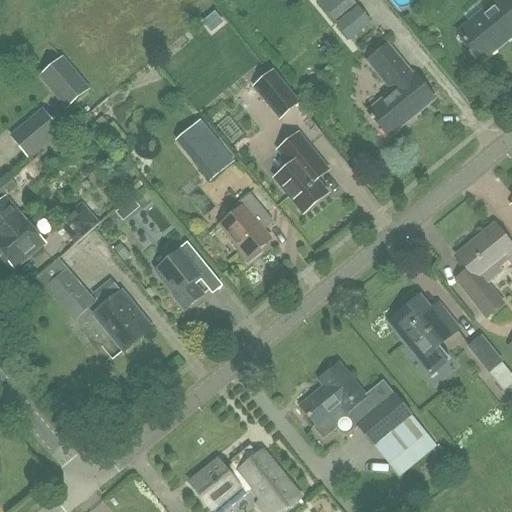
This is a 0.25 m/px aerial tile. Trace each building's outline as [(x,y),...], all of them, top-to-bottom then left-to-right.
[(315,0),(333,22),(355,3),(352,0),(315,0)] [(480,61),(511,35),(511,0),(498,0),(458,33),(480,61)] [(371,25),(357,8),(337,25),(350,41),(371,25)] [(388,137),(434,99),(414,74),(412,75),(387,45),(367,61),(393,92),(367,112),(388,137)] [(61,60),(49,70),(41,77),(67,108),(87,90),(61,60)] [(255,87),(280,118),(297,104),(272,73),(255,87)] [(11,138),(29,159),(60,132),(42,112),(11,138)] [(201,122),(176,143),(208,182),(233,161),(201,122)] [(276,178),(304,213),(326,194),(316,181),(328,171),(298,134),(278,150),(291,166),(276,178)] [(233,248),(247,265),(261,253),(259,250),(270,241),(259,228),(269,219),(249,195),(238,204),(242,208),(220,226),(236,245),(233,248)] [(4,198),(0,202),(0,252),(2,255),(1,258),(7,266),(11,266),(13,269),(44,243),(23,217),(21,218),(4,198)] [(77,244),(98,225),(81,206),(60,224),(77,244)] [(511,245),(496,226),(457,257),(468,271),(457,280),(479,308),(487,318),(504,304),(496,294),(493,297),(478,279),(505,258),(511,266),(511,245)] [(198,278),(201,281),(211,273),(187,243),(176,251),(178,253),(155,271),(175,295),(173,297),(185,311),(203,296),(192,283),(198,278)] [(72,319),(93,301),(81,286),(80,287),(57,260),(36,279),(72,319)] [(140,330),(146,325),(111,282),(93,296),(102,308),(94,315),(124,352),(144,335),(140,330)] [(459,330),(446,313),(436,321),(430,313),(431,312),(420,297),(389,322),(432,375),(450,361),(439,346),(459,330)] [(469,348),(489,372),(502,362),(481,338),(469,348)] [(374,446),(411,416),(395,396),(394,397),(383,383),(366,398),(339,364),(319,380),(325,388),(322,390),(324,393),(318,398),(316,395),(300,408),(316,427),(314,429),(320,436),(347,415),(357,428),(359,427),(374,446)] [(248,450),(247,449),(231,462),(233,465),(225,471),(219,462),(191,485),(213,511),(226,511),(247,496),(245,494),(252,488),(262,501),(258,505),(264,511),(284,511),(300,499),(263,453),(255,459),(252,455),(250,457),(246,452),(248,450)]
